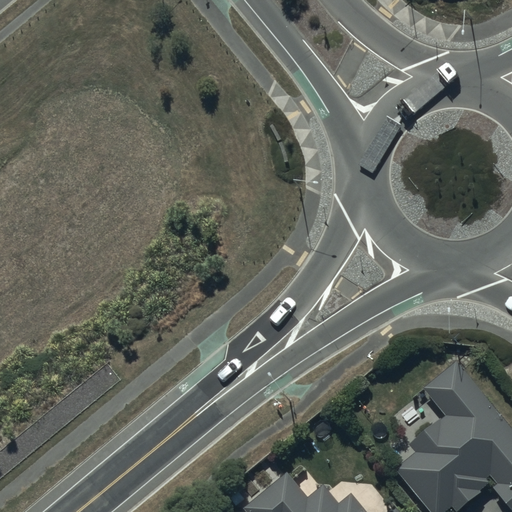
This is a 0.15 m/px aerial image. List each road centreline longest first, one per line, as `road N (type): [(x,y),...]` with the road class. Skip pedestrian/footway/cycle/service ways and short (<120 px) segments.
road 1 (secondary): [(193,417),(209,387),(325,267),(368,173)]
road 2 (secondary): [(448,259),(193,417)]
road 3 (residential): [(370,156),(333,93),(256,0)]
road 4 (secondary): [(76,511),(193,417)]
road 5 (residential): [(339,0),(368,31),(451,84)]
road 6 (secondary): [(448,259),(407,245),(387,226),(368,173)]
